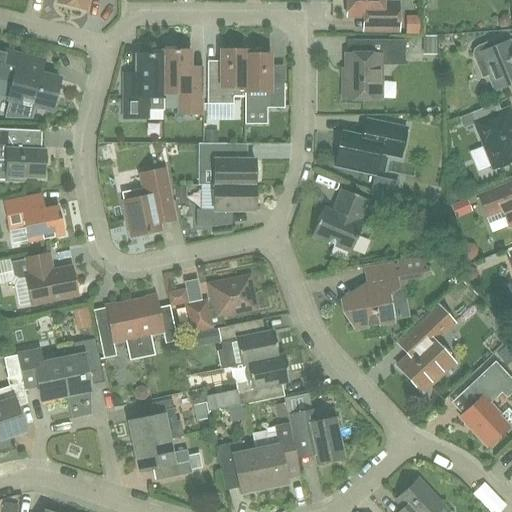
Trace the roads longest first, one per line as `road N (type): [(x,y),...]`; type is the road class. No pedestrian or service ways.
road 1 (residential): [(272,237),(303,152),(304,21),(151,20),(107,47)]
road 2 (residential): [(272,237),(136,268),(110,257),(88,169),(107,47)]
road 3 (residential): [(413,438),(316,337),(272,237)]
road 4 (residential): [(38,477),(49,434),(102,422),(113,503)]
road 5 (residential): [(511,508),(463,464),(413,438)]
